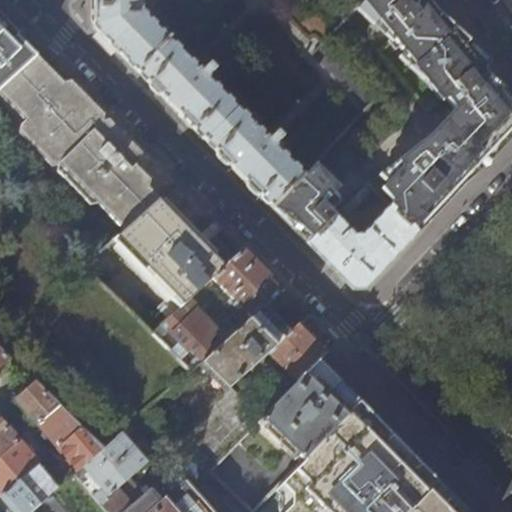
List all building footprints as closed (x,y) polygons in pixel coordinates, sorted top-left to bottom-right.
[(94,0),(94,27),(101,34),(128,61),(132,65),(168,102),(193,127),(228,163),(273,208),(305,174),(282,150),(289,144),(283,139),(286,136),(281,130),(271,140),(217,85),(223,78),(217,73),(220,69),(215,64),(205,73),(151,18),(155,15),(147,7),(143,7),(143,3),(145,0),(94,0)] [(443,208),(477,171),(509,137),(511,133),(511,97),(510,95),(480,59),(457,30),(432,0),(363,0),(355,10),(369,23),(367,27),(366,35),(367,39),(369,42),(373,46),(388,33),(426,79),(429,77),(460,115),(442,130),(420,151),(414,146),(367,186),(389,206),(418,234),(431,220),(434,216),(443,208)] [(0,90),(38,57),(40,55),(19,34),(21,32),(9,21),(0,11),(0,90)] [(367,107),(378,95),(361,79),(343,63),(322,44),(311,56),(367,107)] [(125,230),(159,199),(131,171),(140,161),(125,146),(52,71),(38,57),(0,90),(0,94),(25,120),(21,124),(21,132),(54,165),(59,164),(60,165),(59,170),(93,203),(99,203),(125,230)] [(273,208),(308,244),(337,216),(329,208),(337,205),(340,203),(341,199),(341,196),(337,194),(334,194),(338,189),(313,165),(305,174),(273,208)] [(169,209),(159,199),(125,230),(113,240),(180,308),(190,298),(212,278),(225,267),(202,244),(191,232),(169,209)] [(353,199),(342,210),(347,215),(358,204),(353,199)] [(356,235),(337,216),(308,244),(318,254),(347,283),(348,285),(353,290),(366,290),(418,234),(389,206),(363,233),(356,235)] [(244,250),(225,267),(212,278),(234,300),(231,303),(236,309),(239,306),(243,310),(238,315),(245,323),(264,306),(283,289),(263,269),(244,250)] [(227,339),(190,298),(180,308),(160,325),(177,342),(175,344),(178,347),(172,354),(180,361),(189,352),(194,358),(185,366),(190,372),(200,362),(227,339)] [(275,318),(264,306),(245,323),(227,339),(200,362),(228,389),(256,364),(290,333),(275,318)] [(297,327),(290,333),(256,364),(264,373),(276,362),(296,383),(318,361),(325,354),(310,339),(297,327)] [(0,349),(0,366),(9,358),(0,349)] [(331,374),(318,361),(296,383),(290,390),(284,396),(261,419),(303,460),(359,402),(353,396),(331,374)] [(23,408),(37,423),(58,405),(35,383),(16,400),(23,408)] [(284,396),(290,390),(283,384),(277,390),(284,396)] [(367,411),(359,402),(303,460),(282,481),(293,493),(293,506),(286,511),(409,511),(438,482),(432,475),(421,476),(420,464),(405,449),(397,440),(384,440),(375,431),(375,418),(367,411)] [(58,405),(37,423),(47,435),(58,446),(80,427),(58,405)] [(0,420),(0,455),(18,440),(4,424),(0,420)] [(63,452),(80,470),(87,463),(103,449),(80,427),(58,446),(63,452)] [(103,449),(87,463),(80,470),(74,474),(101,503),(129,478),(141,467),(115,438),(103,449)] [(25,448),(18,440),(0,455),(0,458),(19,479),(38,463),(25,448)] [(0,458),(0,495),(19,479),(0,458)] [(45,471),(38,463),(19,479),(41,504),(60,487),(45,471)] [(192,489),(211,511),(251,511),(210,470),(192,489)] [(59,479),(63,484),(69,478),(65,473),(59,479)] [(124,511),(144,494),(129,478),(101,503),(108,511),(124,511)] [(19,479),(0,495),(0,496),(4,501),(13,511),(31,511),(34,510),(41,504),(19,479)] [(211,511),(192,489),(185,482),(171,494),(161,481),(144,494),(124,511),(211,511)] [(467,511),(454,498),(438,482),(409,511),(467,511)]
